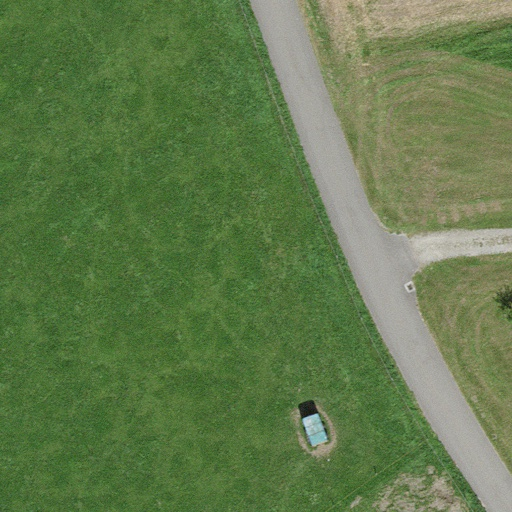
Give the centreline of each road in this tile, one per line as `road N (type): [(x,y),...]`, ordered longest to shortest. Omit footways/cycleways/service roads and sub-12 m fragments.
road 1 (unclassified): [(511,511),(440,402),(373,261),(274,0)]
road 2 (track): [(373,261),(511,239)]
